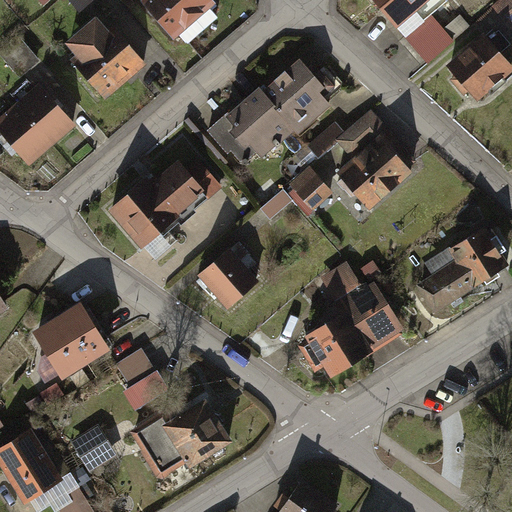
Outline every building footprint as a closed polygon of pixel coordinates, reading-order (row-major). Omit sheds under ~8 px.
[(95,0),(74,0),(79,10),(96,3),(95,0)] [(226,0),(153,0),(185,36),(227,0),(226,0)] [(448,0),(385,0),(413,31),(448,0)] [(511,0),(510,0),(500,9),(511,23),(511,0)] [(87,52),(78,60),(114,100),(154,64),(111,16),(79,43),(87,52)] [(511,87),(511,53),(494,35),(458,69),(493,106),(511,87)] [(350,95),(311,54),(240,121),(235,115),(217,132),(252,169),(300,124),(310,133),(350,95)] [(51,83),(1,126),(37,167),(87,124),(51,83)] [(428,166),(374,112),(342,143),(359,160),(345,174),(382,211),(428,166)] [(227,188),(198,153),(164,181),(158,175),(116,210),(151,251),(227,188)] [(339,192),(314,165),(266,209),(277,221),(299,200),(314,216),(339,192)] [(511,271),(511,249),(497,226),(461,249),(469,261),(431,285),(448,312),(511,271)] [(272,280),(241,245),(209,274),(241,309),(272,280)] [(328,279),(350,313),(312,337),(341,381),(418,332),(385,279),(372,287),(356,262),(328,279)] [(0,269),(0,321),(23,308),(0,269)] [(95,300),(46,332),(73,373),(122,341),(95,300)] [(173,408),(139,431),(169,477),(200,457),(205,465),(248,437),(219,393),(180,419),(173,408)] [(74,438),(92,472),(121,456),(103,423),(74,438)] [(39,429),(0,451),(0,452),(30,502),(69,479),(39,429)] [(349,511),(353,506),(313,479),(290,511),(349,511)]
